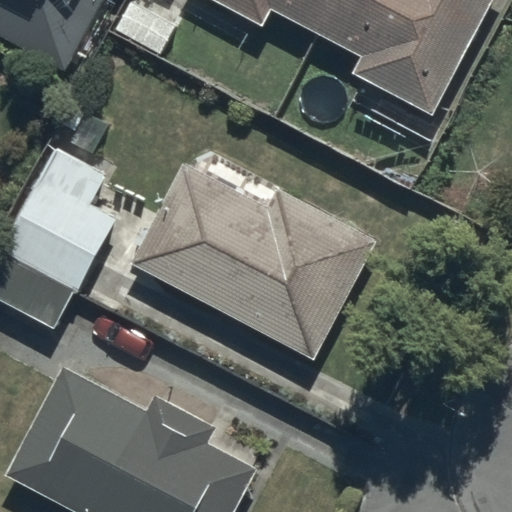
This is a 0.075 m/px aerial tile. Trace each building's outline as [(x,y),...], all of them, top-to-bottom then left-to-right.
[(0,0),(0,38),(67,74),(105,0),(0,0)] [(208,0),(267,30),(275,14),(365,61),(356,80),(438,122),(500,0),(208,0)] [(108,178),(56,151),(0,254),(0,305),(61,336),(119,221),(93,208),(108,178)] [(270,211),(182,166),(127,272),(316,369),(380,247),(279,195),(270,211)] [(149,415),(66,372),(9,479),(72,511),(240,511),(260,473),(211,447),(219,430),(158,399),(149,415)]
